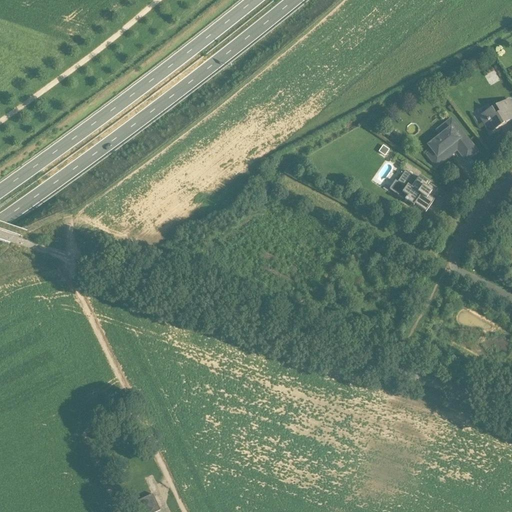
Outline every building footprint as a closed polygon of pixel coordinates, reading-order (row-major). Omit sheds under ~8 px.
[(487,121),(483,124),(489,135),(502,127),(502,126),(506,124),(507,125),(511,121),(511,103),(510,100),(497,107),(496,105),(494,107),(491,108),(492,110),(483,115),(487,121)] [(455,147),(458,150),(468,143),(452,121),(444,126),(447,130),(443,133),(444,135),(442,137),(429,146),(433,151),(437,156),(443,151),(447,156),(454,151),(453,149),(455,147)] [(401,137),(392,131),(386,135),(397,142),(401,137)] [(389,150),(382,146),(378,152),(385,157),(389,150)] [(437,190),(418,177),(417,179),(405,171),(397,183),(403,187),(396,196),(413,207),(414,206),(425,214),(433,202),(431,200),(437,190)] [(152,495),(143,499),(132,505),(135,511),(158,511),(160,511),(152,495)]
